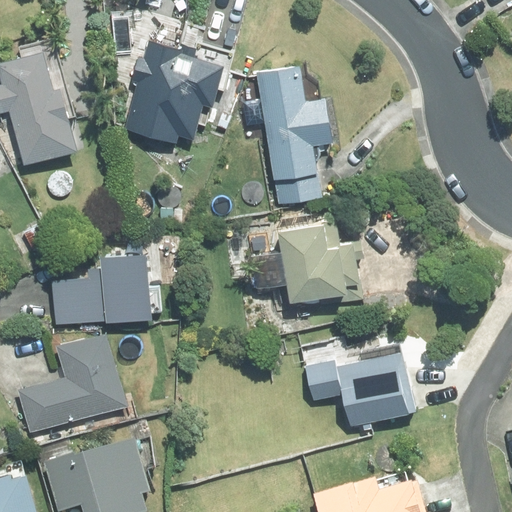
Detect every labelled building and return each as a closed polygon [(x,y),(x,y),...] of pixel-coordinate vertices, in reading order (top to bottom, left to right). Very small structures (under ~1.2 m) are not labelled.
[(197,42),(198,37),(184,34),(182,38),(150,30),(146,48),(141,47),(135,73),(139,74),(128,120),(180,133),(183,120),(199,124),(208,88),(217,89),(227,49),(197,42)] [(73,106),(76,105),(66,72),(58,74),(46,37),(0,50),(0,57),(5,72),(0,73),(0,103),(11,100),(28,155),(83,138),(73,106)] [(326,186),(317,129),(337,126),(330,84),(310,88),(305,61),(299,62),(298,55),(258,62),(280,199),(326,186)] [(192,185),(189,197),(200,200),(203,188),(192,185)] [(161,219),(184,220),(184,201),(161,201),(161,219)] [(328,206),(283,213),(294,284),(318,280),(321,301),(366,295),(362,266),(365,265),(362,247),(367,247),(364,230),(357,231),(356,227),(346,228),(345,223),(342,223),(340,210),(329,211),(328,206)] [(43,214),(24,225),(34,244),(54,233),(43,214)] [(93,256),(94,266),(54,271),(60,314),(165,300),(161,271),(158,271),(153,234),(107,240),(109,254),(93,256)] [(55,236),(44,242),(51,254),(61,248),(55,236)] [(112,312),(60,331),(68,365),(21,382),(32,427),(132,389),(112,312)] [(338,348),(306,359),(317,393),(342,384),(353,417),(420,395),(406,334),(340,356),(338,348)] [(278,337),(267,339),(270,351),(281,349),(278,337)] [(155,481),(139,427),(45,455),(61,507),(83,496),(87,511),(143,511),(142,504),(151,502),(146,484),(155,481)] [(0,511),(45,511),(30,461),(18,466),(16,461),(0,467),(0,511)] [(435,511),(436,511),(432,511),(430,511),(416,471),(383,482),(379,471),(359,478),(357,474),(315,489),(323,511),(435,511)]
